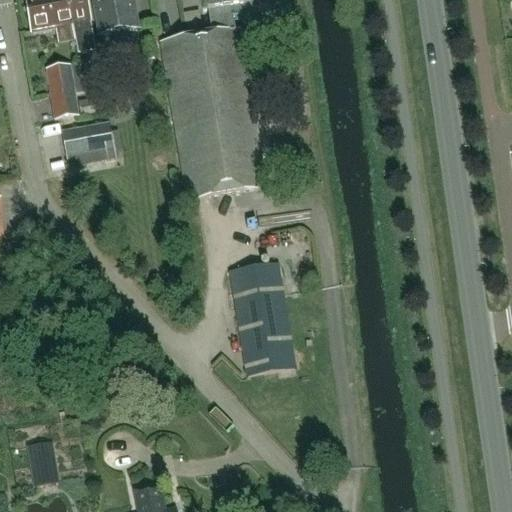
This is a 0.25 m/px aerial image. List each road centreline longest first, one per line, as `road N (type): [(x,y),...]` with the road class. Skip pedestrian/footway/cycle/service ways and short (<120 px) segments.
road 1 (residential): [(325,511),(44,202),(27,154),(0,5)]
road 2 (tertiary): [(476,328),(427,0)]
road 3 (tertiary): [(505,511),(476,328)]
